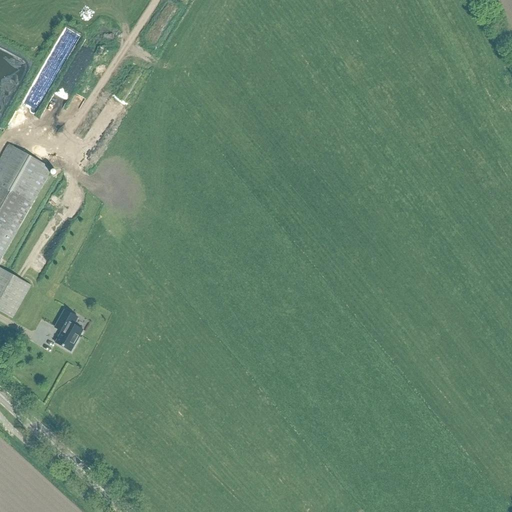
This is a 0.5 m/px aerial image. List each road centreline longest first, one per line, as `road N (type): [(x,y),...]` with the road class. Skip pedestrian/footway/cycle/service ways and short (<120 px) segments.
road 1 (track): [(155,0),(60,147)]
road 2 (secondary): [(125,511),(0,394)]
